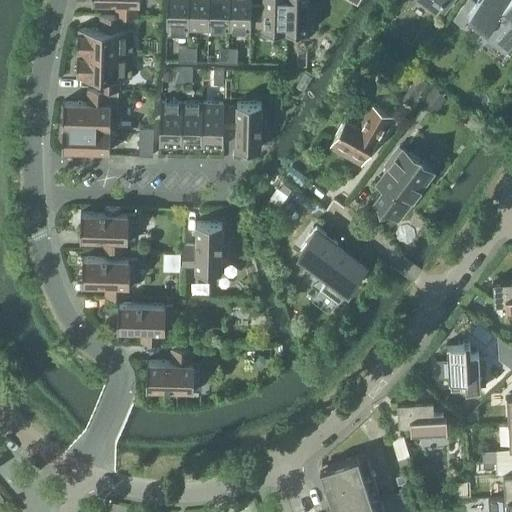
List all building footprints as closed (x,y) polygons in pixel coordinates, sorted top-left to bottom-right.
[(116,1),(116,15),(121,15),(136,16),(137,1),(139,1),(139,2),(140,2),(139,0),(91,0),(92,1),(93,1),(93,0),(116,1)] [(166,35),(188,35),(188,0),(167,0),(166,27),(166,29),(166,35)] [(208,29),(208,0),(188,0),(188,35),(189,28),(208,28),(208,29)] [(228,30),(229,30),(229,0),(208,0),(208,29),(209,30),(209,28),(228,29),(228,30)] [(250,26),(250,5),(250,0),(229,0),(229,30),(229,29),(249,30),(249,31),(250,31),(250,30),(250,26)] [(262,36),(285,37),(285,0),(263,0),(263,5),(250,5),(250,26),(262,26),(262,28),(261,28),(261,29),(262,29),(262,36)] [(285,0),(285,37),(307,37),(307,30),(308,30),(308,29),(307,29),(307,27),(312,28),(313,13),(308,13),(307,0),(285,0)] [(424,0),(435,8),(441,0),(424,0)] [(475,42),(476,42),(506,0),(476,0),(470,10),(464,5),(453,20),(462,26),(470,15),(486,27),(475,42)] [(511,0),(506,0),(476,42),(482,47),(489,37),(510,53),(511,51),(511,0)] [(78,48),(78,51),(132,52),(133,29),(126,29),(125,28),(125,29),(121,29),(121,15),(116,15),(100,15),(100,28),(78,28),(79,27),(77,27),(77,28),(78,28),(78,32),(77,32),(77,48),(78,48)] [(178,61),(187,61),(187,46),(178,46),(178,61)] [(187,46),(187,61),(196,62),(197,47),(187,46)] [(218,62),(228,63),(228,47),(219,47),(218,62)] [(228,47),(228,63),(237,63),(237,48),(228,47)] [(98,89),(108,89),(119,90),(119,76),(124,76),(124,77),(125,77),(125,76),(131,77),(132,52),(78,51),(78,54),(77,54),(76,70),(77,70),(77,75),(76,75),(76,76),(77,76),(77,75),(99,76),(98,89)] [(294,70),(305,70),(305,55),(295,55),(294,70)] [(173,82),(183,82),(183,67),(174,67),(173,82)] [(183,67),(183,82),(192,83),(192,68),(183,67)] [(213,83),(223,84),(224,68),(214,68),(213,83)] [(417,75),(409,87),(419,94),(427,82),(417,75)] [(63,100),(62,125),(117,127),(117,103),(111,103),(111,102),(110,102),(110,103),(108,103),(108,89),(98,89),(87,89),(87,102),(64,101),(64,100),(63,100)] [(433,89),(426,98),(421,104),(431,113),(443,98),(433,89)] [(180,145),(181,145),(182,100),(182,101),(161,100),(161,99),(160,99),(160,100),(161,100),(159,144),(159,145),(160,145),(160,144),(180,144),(180,145)] [(201,146),(202,100),(202,101),(182,101),(182,100),(181,145),(181,144),(201,145),(201,146)] [(223,126),(223,106),(224,102),(224,101),(223,101),(223,102),(203,101),(203,100),(202,100),(201,146),(202,146),(202,145),(222,145),(222,146),(223,146),(223,145),(222,145),(223,126)] [(223,106),(223,126),(236,127),(236,145),(234,145),(234,146),(261,147),(261,146),(260,146),(261,123),(266,123),(266,108),(261,108),(261,102),(262,102),(236,101),(236,102),(237,102),(236,106),(223,106)] [(350,158),(361,164),(376,138),(380,140),(394,116),(370,102),(356,125),(345,119),(333,139),(354,151),(350,158)] [(117,127),(62,125),(62,150),(63,150),(63,149),(86,149),(86,153),(100,154),(100,150),(109,150),(109,151),(109,150),(110,127),(117,127)] [(153,128),(139,127),(138,155),(153,155),(153,128)] [(375,197),(398,214),(432,170),(403,148),(381,177),(387,182),(375,197)] [(278,189),(270,200),(278,206),(291,189),(284,185),(280,190),(278,189)] [(128,239),(128,238),(135,239),(136,213),(128,213),(129,212),(128,212),(128,213),(120,212),(120,207),(105,207),(105,212),(82,211),(82,210),(81,210),(81,211),(80,237),(80,238),(81,238),(81,237),(104,238),(104,250),(124,251),(125,238),(127,238),(127,239),(128,239)] [(183,244),(182,265),(195,266),(195,268),(194,268),(195,268),(195,275),(220,276),(221,269),(222,269),(222,268),(221,268),(221,260),(226,260),(226,245),(221,245),(222,222),(223,222),(223,221),(222,222),(196,221),(195,221),(195,222),(196,222),(196,245),(183,244)] [(338,242),(316,226),(299,250),(331,274),(321,288),(338,301),(345,292),(349,287),(350,288),(366,267),(336,244),(338,242)] [(105,283),(105,295),(126,296),(126,283),(128,283),(128,284),(129,284),(129,283),(136,283),(137,258),(130,258),(130,257),(129,257),(129,258),(83,256),(83,255),(82,255),(82,256),(82,282),(82,283),(83,283),(83,282),(105,283)] [(511,279),(492,281),(493,292),(494,303),(505,303),(506,311),(511,310),(511,279)] [(118,329),(118,328),(141,328),(141,341),(162,342),(162,329),(164,329),(164,330),(165,330),(165,329),(172,329),(173,304),(166,303),(166,302),(165,302),(165,303),(119,302),(119,301),(118,301),(118,302),(117,328),(117,329),(118,329)] [(447,342),(449,378),(461,378),(461,387),(465,386),(466,389),(481,389),(480,386),(486,385),(485,364),(479,364),(478,352),(470,353),(470,341),(458,342),(458,341),(447,342)] [(147,360),(146,386),(146,387),(147,387),(147,386),(170,386),(170,391),(184,392),(184,387),(193,387),(193,388),(193,387),(200,387),(201,362),(195,362),(195,361),(194,361),(194,362),(192,362),(192,349),(171,348),(171,361),(148,360),(148,359),(147,359),(147,360)] [(397,401),(398,413),(399,424),(410,423),(411,431),(423,431),(423,436),(445,435),(444,430),(447,430),(446,415),(443,415),(443,411),(434,411),(433,399),(397,401)] [(482,450),(483,462),(496,461),(496,450),(482,450)] [(320,467),(333,509),(379,494),(366,453),(320,467)] [(398,459),(402,471),(414,468),(410,455),(398,459)] [(496,461),(483,462),(483,474),(497,473),(496,461)] [(398,484),(411,479),(409,471),(395,476),(398,484)] [(511,472),(503,473),(504,497),(511,496),(511,472)] [(400,488),(405,503),(411,500),(407,486),(400,488)] [(333,509),(334,511),(384,511),(379,494),(333,509)]
